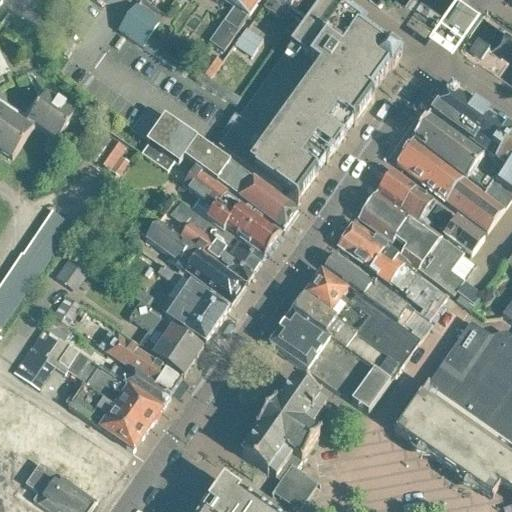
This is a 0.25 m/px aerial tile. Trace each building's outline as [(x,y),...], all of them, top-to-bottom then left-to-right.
[(224,58),(263,0),(224,0),(222,5),(235,14),(211,49),(224,58)] [(303,31),(323,0),(270,0),(267,4),(268,5),(262,14),(282,26),(288,17),(296,22),(295,25),(303,31)] [(297,209),(343,145),(374,103),(371,102),(400,63),(361,35),(363,32),(325,4),(218,152),(293,206),(293,207),(294,208),(295,208),(297,209)] [(141,52),(141,51),(148,41),(159,26),(134,9),(117,35),(141,52)] [(246,33),(240,42),(257,54),(263,44),(246,33)] [(154,61),(159,54),(161,51),(148,41),(141,51),(141,52),(154,61)] [(480,65),(488,53),(484,50),(477,45),(469,57),(480,65)] [(169,60),(159,54),(154,61),(185,80),(190,73),(169,60)] [(221,67),(210,60),(199,77),(210,85),(221,67)] [(199,78),(195,86),(207,93),(236,110),(240,102),(207,83),(199,78)] [(511,138),(450,94),(431,120),(484,159),(494,166),(494,168),(506,176),(498,189),(511,199),(511,138)] [(0,104),(0,157),(10,165),(34,131),(56,147),(74,121),(39,97),(22,121),(0,104)] [(135,130),(130,137),(146,148),(149,144),(153,146),(143,161),(167,178),(177,163),(193,174),(193,172),(227,196),(283,238),(296,219),(271,200),(251,185),(246,182),(147,113),(144,116),(135,130)] [(511,202),(511,199),(498,189),(506,176),(494,168),(494,166),(484,159),(482,163),(428,124),(413,145),(413,146),(483,202),(502,217),(511,202)] [(107,135),(88,162),(96,167),(111,145),(114,140),(107,135)] [(110,175),(125,154),(111,145),(96,167),(110,175)] [(502,217),(483,202),(413,146),(396,170),(445,208),(473,229),(486,239),(502,217)] [(208,228),(221,238),(224,234),(234,241),(235,242),(264,263),(280,241),(227,204),(221,204),(226,197),(193,174),(180,192),(212,215),(205,226),(208,228)] [(419,227),(434,207),(392,176),(377,197),(419,227)] [(404,253),(398,262),(417,276),(417,275),(453,301),(475,270),(440,245),(440,244),(376,198),(356,227),(391,252),(395,247),(404,253)] [(46,227),(65,241),(72,231),(53,217),(46,227)] [(471,261),(485,243),(456,222),(443,240),(471,261)] [(230,314),(245,293),(146,223),(135,239),(144,246),(187,277),(184,281),(230,314)] [(59,251),(65,241),(46,227),(39,238),(59,251)] [(247,289),(264,263),(235,242),(224,234),(221,238),(208,228),(201,238),(189,231),(180,244),(215,270),(218,266),(221,269),(220,270),(247,289)] [(395,266),(398,262),(386,254),(387,252),(355,230),(339,253),(344,257),(343,258),(425,315),(421,321),(430,327),(448,302),(395,266)] [(52,262),(59,251),(39,238),(32,248),(52,262)] [(45,272),(52,262),(32,248),(25,258),(45,272)] [(44,273),(45,272),(25,258),(23,261),(22,260),(17,267),(37,281),(43,272),(44,273)] [(76,298),(92,274),(71,259),(55,283),(76,298)] [(421,346),(425,339),(407,326),(412,319),(333,260),(322,276),(402,333),(421,346)] [(30,291),(37,281),(17,267),(10,277),(30,291)] [(205,351),(228,317),(162,272),(156,280),(175,293),(159,316),(168,321),(166,324),(205,351)] [(23,301),(30,291),(10,277),(4,288),(23,301)] [(401,373),(420,348),(356,301),(354,303),(320,278),(303,303),(401,373)] [(481,299),(464,287),(456,298),(472,311),(481,299)] [(0,300),(16,311),(23,301),(4,288),(0,292),(0,300)] [(149,311),(154,304),(136,292),(132,299),(149,311)] [(0,315),(10,322),(16,311),(0,300),(0,315)] [(82,324),(86,318),(80,314),(80,313),(65,303),(52,322),(68,332),(77,320),(82,324)] [(390,389),(401,373),(303,303),(292,318),(331,346),(331,347),(350,361),(389,389),(390,389)] [(183,383),(203,354),(158,324),(161,321),(140,307),(128,324),(148,337),(139,350),(153,359),(151,361),(183,383)] [(511,308),(502,322),(511,329),(511,343),(505,339),(490,343),(470,329),(419,403),(414,399),(392,431),(397,434),(394,439),(490,505),(499,492),(505,496),(511,500),(511,308)] [(0,330),(3,332),(10,322),(0,315),(0,330)] [(367,420),(390,389),(389,389),(350,361),(331,347),(331,346),(292,318),(269,352),(338,400),(340,398),(352,407),(351,409),(367,420)] [(45,336),(63,348),(73,336),(54,324),(45,336)] [(88,365),(63,348),(45,336),(15,378),(29,388),(44,366),(65,380),(68,376),(77,382),(88,365)] [(132,377),(171,402),(181,386),(117,343),(118,342),(109,336),(98,353),(106,358),(106,359),(132,377)] [(147,437),(161,416),(109,379),(88,365),(77,382),(86,389),(83,393),(84,393),(147,437)] [(171,402),(132,377),(130,380),(115,370),(109,379),(161,416),(171,402)] [(266,480),(268,479),(280,488),(273,497),(294,511),(300,511),(316,489),(297,475),(301,469),(303,469),(304,468),(301,466),(319,442),(313,437),(318,430),(315,427),(326,412),(318,406),(293,388),(276,412),(274,410),(256,436),(258,437),(241,462),(266,480)] [(133,458),(147,437),(84,393),(69,414),(89,428),(133,458)] [(58,482),(38,510),(40,511),(95,511),(97,509),(58,482)] [(255,511),(223,489),(206,511),(255,511)]
